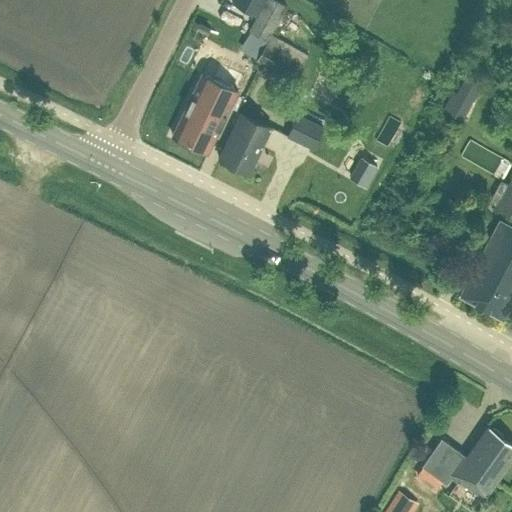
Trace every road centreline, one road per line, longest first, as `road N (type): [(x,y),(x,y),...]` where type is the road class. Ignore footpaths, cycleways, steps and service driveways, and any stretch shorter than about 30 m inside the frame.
road 1 (secondary): [(511,380),(104,164)]
road 2 (unclassified): [(104,164),(184,0)]
